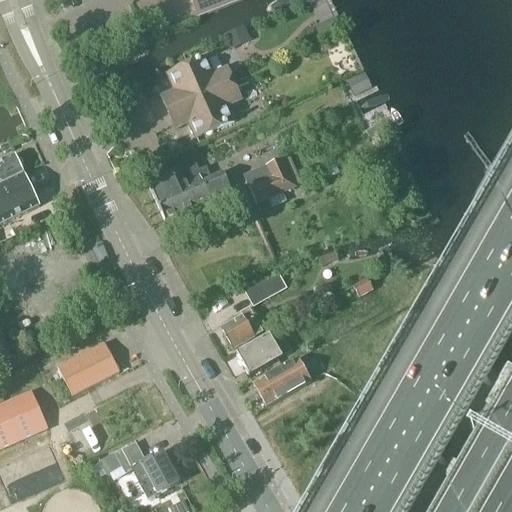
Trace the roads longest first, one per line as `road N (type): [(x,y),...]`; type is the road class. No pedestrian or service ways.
road 1 (tertiary): [(267,511),(137,276),(12,0)]
road 2 (motorway): [(511,249),(359,511)]
road 3 (motorway): [(449,511),(511,401)]
